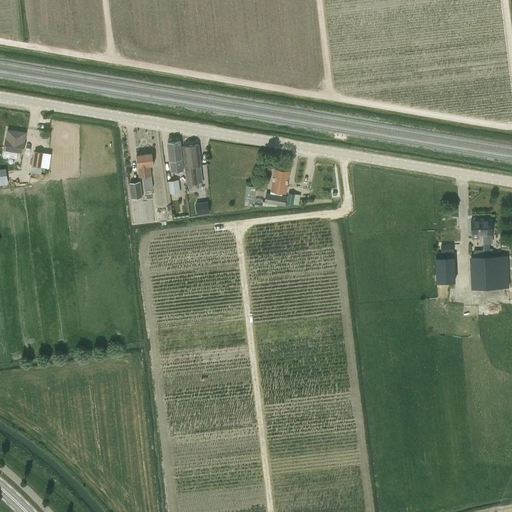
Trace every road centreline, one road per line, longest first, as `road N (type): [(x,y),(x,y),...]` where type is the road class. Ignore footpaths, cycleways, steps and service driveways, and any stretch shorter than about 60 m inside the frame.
road 1 (unclassified): [(511,183),(0,97)]
road 2 (unknown): [(511,127),(125,65),(106,43),(103,0)]
